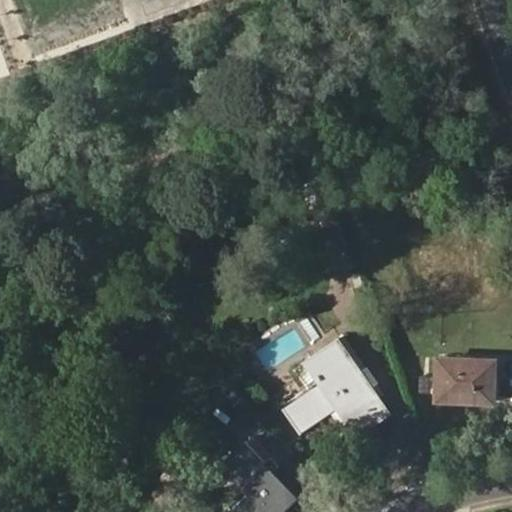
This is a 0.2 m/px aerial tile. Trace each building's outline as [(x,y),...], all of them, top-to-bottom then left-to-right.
[(331,246),(349,240),(340,210),(322,215),(331,246)] [(306,361),(321,384),(287,408),(303,433),(338,409),(357,437),(392,414),(340,338),(306,361)] [(494,404),(496,362),(441,358),(439,400),(494,404)] [(273,511),(295,493),(276,471),(267,462),(274,455),(256,436),(223,465),(249,494),(229,511),(273,511)] [(276,471),(282,465),(274,455),(267,462),(276,471)] [(284,511),(300,498),(295,493),(273,511),(284,511)]
